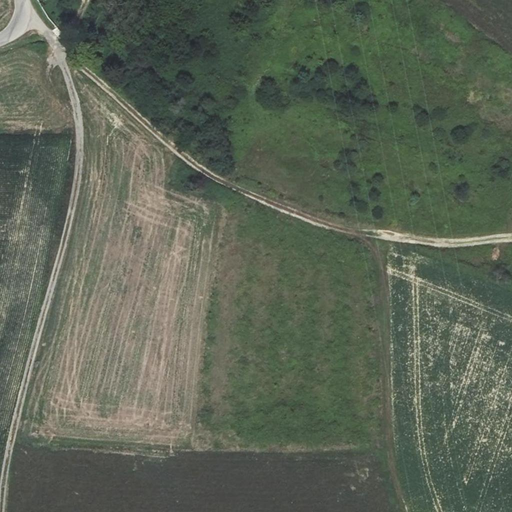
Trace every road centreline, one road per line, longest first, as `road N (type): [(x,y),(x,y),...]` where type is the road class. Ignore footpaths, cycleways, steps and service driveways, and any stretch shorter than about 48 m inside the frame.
road 1 (track): [(62,55),(208,174),(353,230),(374,253),(382,276),(386,415),(405,511)]
road 2 (track): [(1,511),(15,421),(77,180),(79,130),(62,55)]
